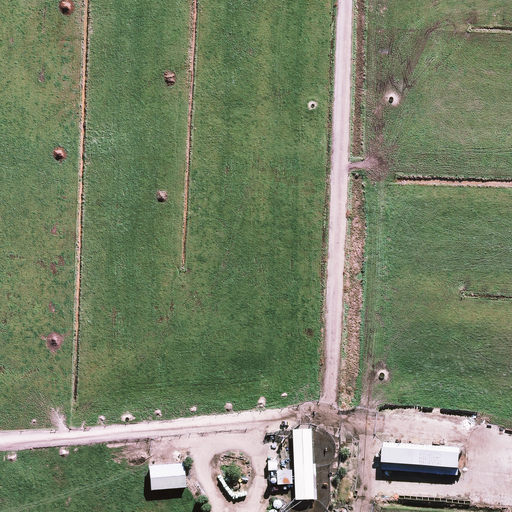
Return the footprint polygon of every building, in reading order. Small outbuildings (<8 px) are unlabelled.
[(313,500),(311,430),(293,430),(295,500),(313,500)] [(384,443),(382,471),(459,476),(461,449),(384,443)] [(277,471),(277,461),(268,461),(268,470),(277,471)] [(186,488),(185,464),(149,467),(151,491),(186,488)] [(292,470),(277,471),(277,479),(278,485),(292,484),(292,470)]
